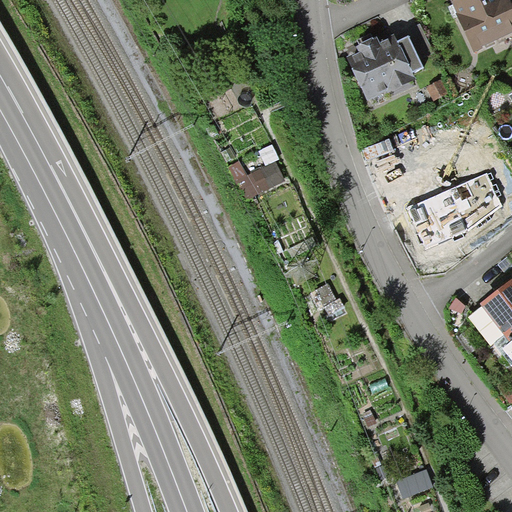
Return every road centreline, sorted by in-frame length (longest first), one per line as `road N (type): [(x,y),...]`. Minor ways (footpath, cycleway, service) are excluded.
road 1 (residential): [(318,21),(320,76),(360,206),(411,305),(511,451)]
road 2 (trunk): [(131,352),(0,89)]
road 3 (trunk): [(221,511),(131,352)]
road 4 (trunk): [(188,511),(131,352)]
road 5 (trunk): [(131,352),(166,511)]
